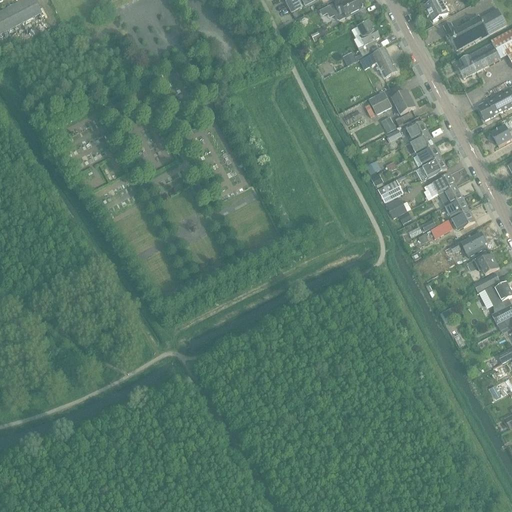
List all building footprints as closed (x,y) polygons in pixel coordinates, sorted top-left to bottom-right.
[(34,0),(23,0),(0,12),(0,35),(42,14),(34,0)] [(297,0),(291,0),(285,3),(288,9),(299,3),(297,0)] [(357,0),(349,0),(330,10),(334,17),(336,21),(339,22),(345,18),(362,9),(362,8),(362,7),(360,3),(359,3),(357,0)] [(437,0),(425,6),(433,23),(449,15),(442,3),(440,0),(437,0)] [(299,3),(288,9),(291,14),(301,8),(299,3)] [(447,36),(455,52),(479,40),(480,41),(488,37),(488,36),(506,27),(497,11),(479,20),(478,18),(470,22),(471,23),(453,33),(449,25),(443,28),(447,36)] [(361,37),(359,38),(363,47),(358,50),(361,57),(379,48),(375,41),(378,39),(374,30),(372,31),(367,23),(356,29),(361,37)] [(324,28),(317,32),(320,38),(328,34),(324,28)] [(492,45),(460,62),(462,68),(457,70),(463,80),(507,57),(511,66),(511,31),(491,43),(492,45)] [(376,64),(377,67),(389,60),(383,49),(365,58),(370,67),(376,64)] [(342,58),(347,68),(356,64),(351,54),(342,58)] [(389,60),(377,67),(378,70),(380,72),(384,80),(396,73),(389,60)] [(342,105),(362,96),(355,80),(335,90),(342,105)] [(511,107),(511,95),(510,92),(509,89),(503,92),(504,95),(478,109),(485,122),(511,107)] [(368,101),(376,117),(392,109),(384,93),(368,101)] [(392,101),(400,116),(415,109),(407,93),(392,101)] [(214,105),(217,110),(227,105),(224,99),(214,105)] [(344,119),(347,125),(362,118),(358,111),(344,119)] [(411,114),(400,120),(403,124),(413,118),(411,114)] [(381,123),(387,135),(396,130),(390,119),(381,123)] [(417,139),(417,140),(428,134),(422,122),(411,128),(412,130),(407,132),(412,141),(417,139)] [(491,135),(498,149),(511,141),(511,132),(508,134),(504,128),(491,135)] [(158,133),(160,145),(162,144),(163,153),(169,152),(166,131),(158,133)] [(387,137),(390,143),(401,137),(398,131),(387,137)] [(414,144),(411,145),(416,156),(423,152),(434,146),(428,134),(417,140),(413,142),(414,144)] [(423,152),(416,156),(420,164),(422,168),(428,164),(441,158),(434,146),(423,152)] [(447,169),(441,158),(422,168),(423,170),(412,175),(417,186),(436,175),(447,169)] [(365,168),(370,177),(381,171),(376,162),(365,168)] [(426,193),(424,194),(428,202),(439,197),(456,187),(450,175),(439,181),(432,184),(432,185),(427,188),(424,189),(426,193)] [(379,176),(371,180),(375,188),(383,184),(379,176)] [(378,191),(385,205),(403,195),(396,181),(378,191)] [(456,187),(439,197),(445,208),(462,199),(456,187)] [(386,207),(393,221),(398,218),(407,213),(408,213),(400,199),(386,207)] [(462,199),(445,208),(451,220),(455,218),(469,211),(462,199)] [(455,218),(451,220),(454,226),(458,233),(460,231),(475,223),(469,211),(455,218)] [(407,213),(398,218),(403,226),(411,221),(407,213)] [(422,227),(425,233),(436,227),(433,221),(422,227)] [(435,240),(453,231),(448,222),(431,231),(435,240)] [(480,234),(461,244),(468,259),(486,250),(484,246),(486,245),(480,234)] [(425,236),(419,239),(422,246),(428,242),(425,236)] [(444,253),(449,250),(444,242),(439,246),(444,253)] [(460,251),(457,245),(450,249),(453,255),(460,251)] [(474,261),(480,271),(482,270),(485,276),(499,269),(491,255),(487,257),(486,255),(482,256),(474,261)] [(473,286),(477,294),(500,282),(496,274),(473,286)] [(494,286),(485,291),(493,308),(494,316),(491,317),(496,326),(500,333),(501,333),(510,328),(511,327),(511,307),(508,300),(511,298),(511,297),(511,294),(506,283),(495,289),(494,286)] [(429,286),(426,287),(432,298),(436,296),(434,293),(432,292),(429,286)] [(453,309),(442,314),(445,320),(456,314),(453,309)] [(460,330),(454,332),(457,341),(463,340),(460,330)] [(511,349),(497,357),(502,365),(511,359),(511,349)] [(501,398),(495,387),(490,390),(496,401),(501,398)] [(511,450),(511,435),(507,428),(500,432),(511,450)]
